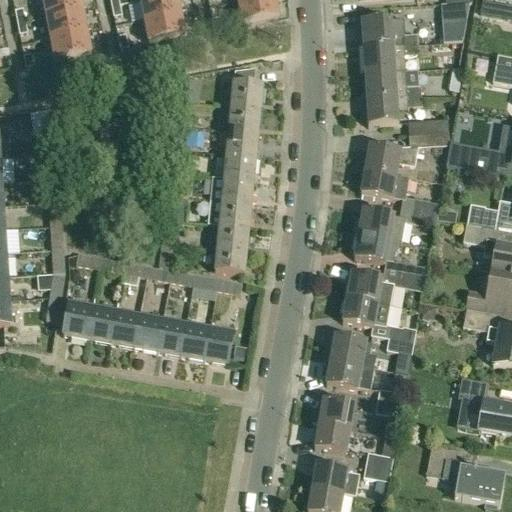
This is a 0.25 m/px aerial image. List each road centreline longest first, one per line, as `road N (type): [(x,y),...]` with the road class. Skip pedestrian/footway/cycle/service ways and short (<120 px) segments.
road 1 (residential): [(274,405),(306,219),(313,0)]
road 2 (residential): [(274,405),(62,366)]
